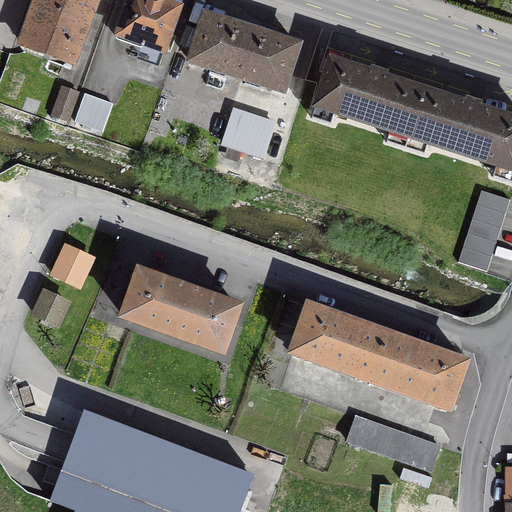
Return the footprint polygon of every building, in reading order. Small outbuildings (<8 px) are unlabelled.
[(38,0),(22,45),(72,63),(95,0),(38,0)] [(158,60),(161,58),(178,8),(162,3),(162,0),(130,0),(117,39),(133,45),(131,50),(158,60)] [(298,46),(205,17),(190,62),(283,92),(298,46)] [(370,74),(330,61),(315,108),(410,139),(425,92),(386,80),(386,75),(372,71),(370,74)] [(78,93),(62,87),(52,116),(67,121),(78,93)] [(464,105),(425,92),(410,139),(511,171),(511,120),(480,110),(480,106),(466,101),(464,105)] [(75,121),(102,132),(112,104),(84,94),(75,121)] [(486,272),(510,200),(481,191),(458,262),(486,272)] [(66,247),(53,275),(79,287),(91,259),(66,247)] [(180,288),(139,273),(123,317),(222,352),(238,308),(180,286),(180,288)] [(35,315),(56,326),(67,303),(45,293),(35,315)] [(466,363),(309,307),(292,353),(449,409),(466,363)] [(356,417),(348,442),(431,471),(439,447),(356,417)] [(56,486),(51,500),(76,511),(75,511),(239,511),(241,506),(215,496),(208,511),(178,511),(64,467),(63,470),(49,464),(42,481),(56,486)]
